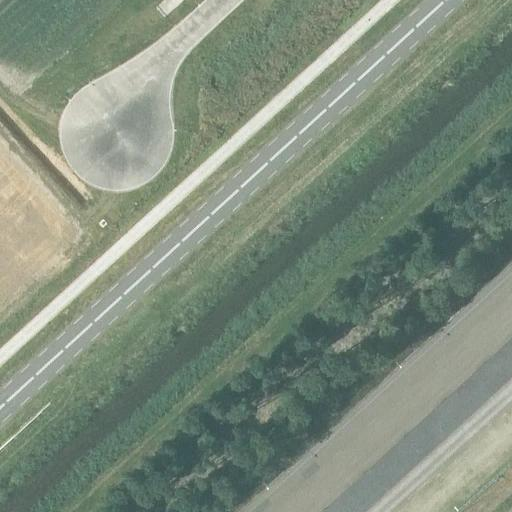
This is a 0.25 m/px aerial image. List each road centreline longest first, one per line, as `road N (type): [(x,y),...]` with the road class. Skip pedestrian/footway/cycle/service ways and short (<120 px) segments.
road 1 (secondary): [(0,409),(447,0)]
road 2 (unknown): [(0,222),(127,104)]
road 3 (unclassified): [(127,104),(240,0)]
